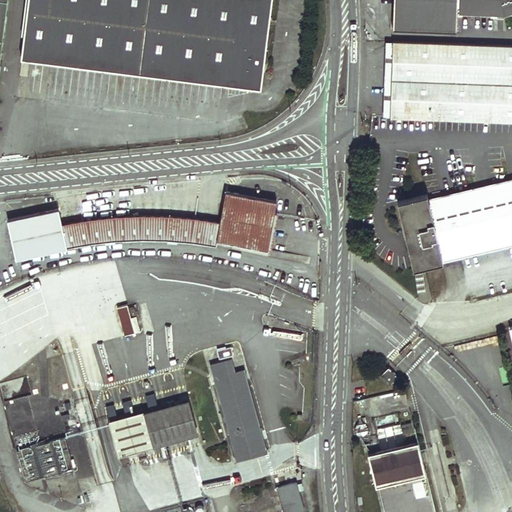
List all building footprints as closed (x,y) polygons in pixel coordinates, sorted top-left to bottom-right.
[(273,0),(31,0),(26,56),(266,80),(273,0)] [(511,9),(510,0),(394,0),(393,26),(457,28),(458,12),(503,15),(511,11),(511,9)] [(386,40),(383,114),(391,115),(394,41),(386,40)] [(511,45),(394,41),(391,115),(511,120),(511,45)] [(428,192),(398,198),(414,265),(511,241),(511,177),(430,199),(428,192)] [(221,224),(204,222),(181,220),(168,219),(156,219),(143,218),(133,219),(121,219),(107,220),(101,221),(93,222),(80,224),(63,227),(59,208),(9,219),(17,256),(18,257),(64,247),(78,245),(96,242),(108,241),(120,240),(141,239),(158,238),(169,239),(203,243),(217,245),(218,242),(218,240),(268,249),(276,201),(227,191),(221,224)] [(123,304),(114,306),(121,334),(135,330),(132,316),(127,317),(123,304)] [(212,363),(238,457),(265,450),(244,370),(235,372),(231,359),(212,363)] [(397,374),(388,364),(380,371),(389,381),(397,374)] [(189,397),(109,418),(118,451),(197,431),(189,397)] [(17,437),(26,481),(73,472),(66,436),(30,442),(29,435),(17,437)] [(434,511),(417,438),(368,450),(383,511),(434,511)] [(297,479),(278,484),(284,511),(285,511),(304,507),(297,479)]
